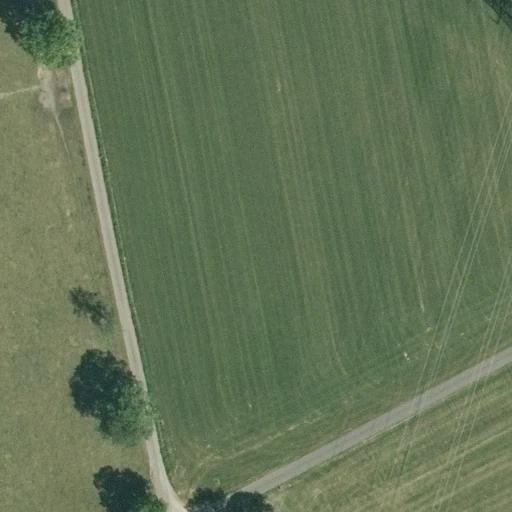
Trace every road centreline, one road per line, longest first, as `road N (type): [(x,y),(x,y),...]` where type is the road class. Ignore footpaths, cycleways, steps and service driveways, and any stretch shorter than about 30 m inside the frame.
road 1 (unknown): [(126,511),(58,0)]
road 2 (unclassified): [(213,511),(511,353)]
